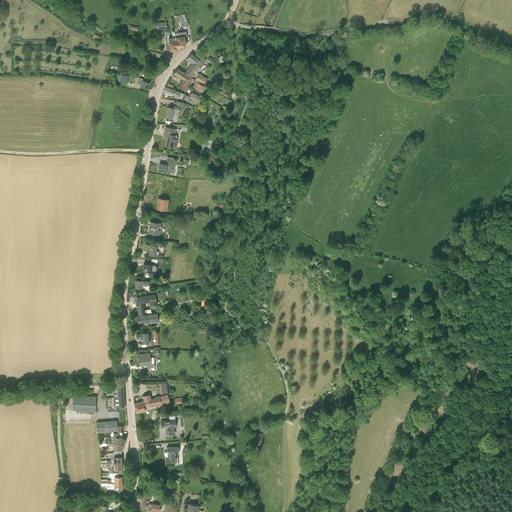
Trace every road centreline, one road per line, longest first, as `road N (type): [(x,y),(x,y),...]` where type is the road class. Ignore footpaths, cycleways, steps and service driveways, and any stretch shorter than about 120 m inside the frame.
road 1 (tertiary): [(131,511),(122,291),(155,98),(172,65),(224,23),(235,0)]
road 2 (track): [(147,150),(0,151)]
road 3 (track): [(178,58),(116,41),(52,0)]
road 4 (track): [(55,390),(62,511)]
